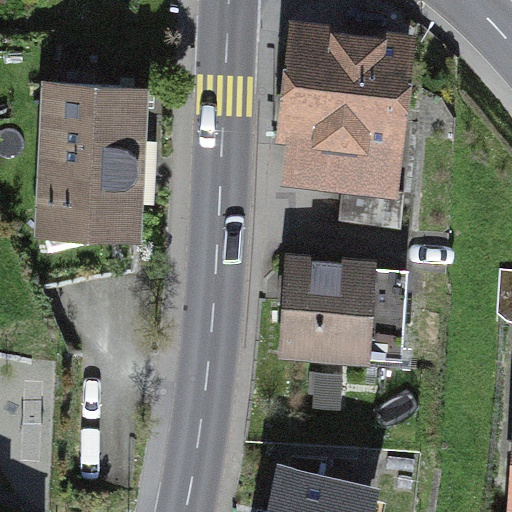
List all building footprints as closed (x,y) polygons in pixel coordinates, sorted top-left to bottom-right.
[(425,38),(292,26),(277,186),(410,198),(425,38)] [(148,90),(43,86),(36,240),(141,245),(148,90)] [(286,256),(276,360),(369,368),(379,264),(286,256)] [(378,275),(376,342),(396,343),(399,276),(378,275)] [(375,511),(381,488),(278,465),(266,511),(375,511)]
